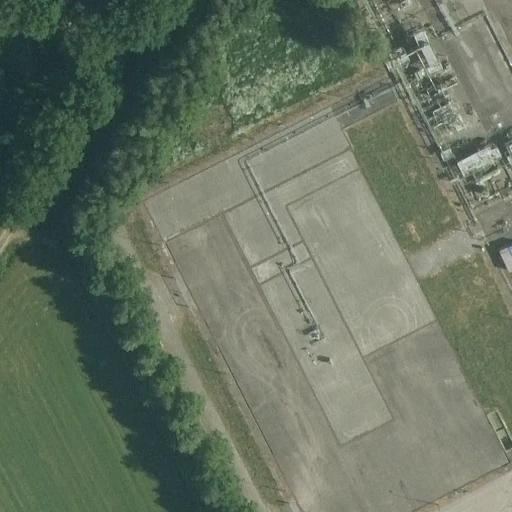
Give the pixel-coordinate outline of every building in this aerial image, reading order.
[(433,36),(422,40),(430,63),(442,58),(433,36)] [(356,155),(345,158),(349,175),(360,172),(356,155)] [(357,197),(373,190),(366,174),(350,180),(357,197)] [(367,243),(321,258),(331,287),(345,282),(348,290),(380,279),(367,243)] [(263,283),(285,275),(280,261),(258,269),(263,283)]
